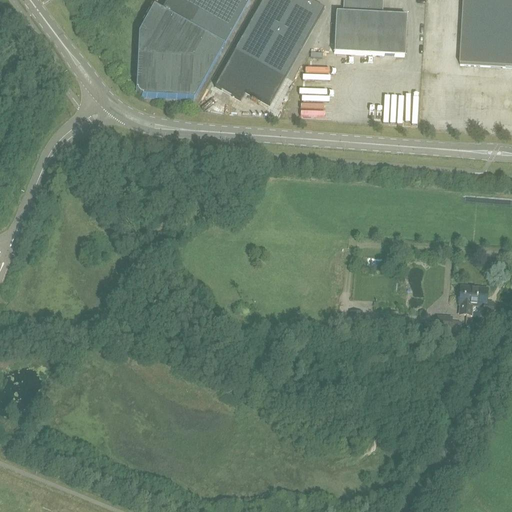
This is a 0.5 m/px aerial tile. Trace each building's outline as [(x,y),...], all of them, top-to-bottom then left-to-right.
[(169,0),(162,13),(153,8),(138,35),(135,98),(194,101),(250,0),(169,0)] [(323,10),(304,0),(263,0),(214,88),(240,102),(245,94),(269,107),(323,10)] [(382,1),(355,0),(343,0),(343,14),(335,13),(333,54),(404,58),(406,17),(381,16),(382,1)] [(511,0),(463,0),(460,67),(511,69),(511,0)] [(215,94),(212,103),(218,105),(221,96),(215,94)] [(227,110),(231,98),(225,96),(221,108),(227,110)] [(459,133),(459,118),(422,117),(422,133),(459,133)] [(459,306),(460,306),(459,316),(471,317),(472,307),(483,308),(483,316),(491,317),(492,303),(486,303),(487,290),(460,288),(459,306)] [(350,313),(349,329),(360,330),(362,314),(350,313)] [(437,318),(436,330),(450,331),(449,335),(458,336),(459,323),(451,322),(451,319),(437,318)] [(372,327),(371,334),(384,336),(385,328),(379,327),(372,327)]
